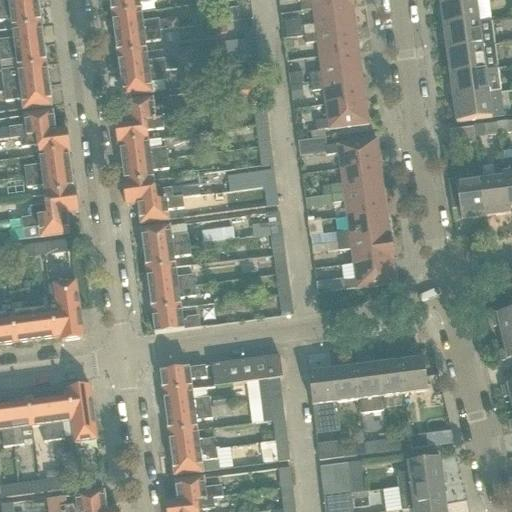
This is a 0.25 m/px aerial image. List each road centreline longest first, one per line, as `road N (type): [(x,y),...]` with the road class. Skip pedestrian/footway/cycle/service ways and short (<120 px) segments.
road 1 (residential): [(77,0),(127,358)]
road 2 (residential): [(442,290),(381,316),(127,358)]
road 3 (residential): [(442,290),(402,0)]
road 4 (residential): [(499,511),(442,290)]
road 5 (residential): [(127,358),(147,511)]
road 6 (residential): [(0,377),(127,358)]
